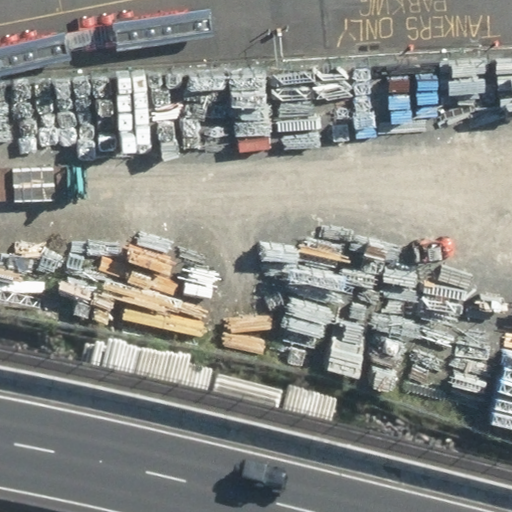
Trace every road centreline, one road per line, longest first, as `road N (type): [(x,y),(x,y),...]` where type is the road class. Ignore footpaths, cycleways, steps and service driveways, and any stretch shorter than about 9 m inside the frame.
road 1 (unknown): [(327,0),(0,23)]
road 2 (primary): [(0,479),(173,511)]
